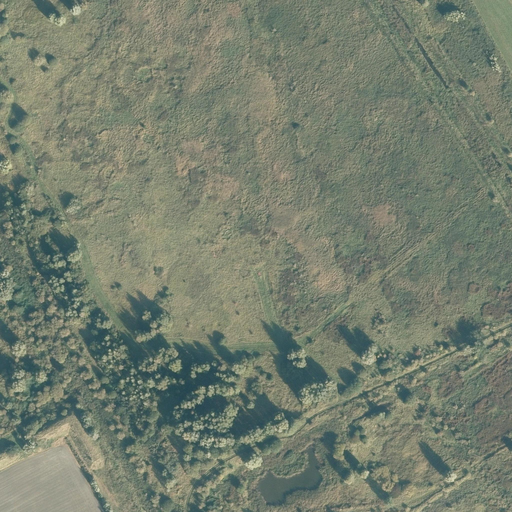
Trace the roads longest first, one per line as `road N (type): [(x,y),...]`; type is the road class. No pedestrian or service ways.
road 1 (track): [(189,511),(201,476),(229,455),(511,321)]
road 2 (track): [(180,511),(0,194)]
road 3 (track): [(345,402),(301,345),(136,343),(99,291),(76,234)]
road 4 (track): [(511,194),(383,0)]
road 5 (track): [(378,511),(424,495),(511,438)]
